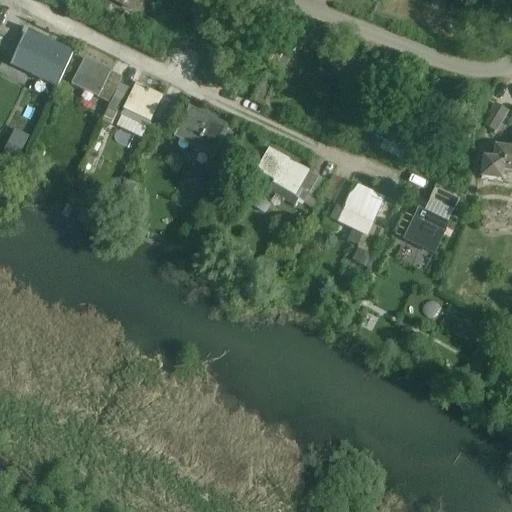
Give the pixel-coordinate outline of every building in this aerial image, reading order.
[(111,0),(133,12),(139,0),(111,0)] [(0,16),(0,44),(11,22),(0,16)] [(288,26),(270,16),(262,34),(279,44),(288,26)] [(74,53),(34,33),(28,30),(25,29),(23,34),(25,34),(17,52),(18,53),(20,49),(29,53),(50,64),(46,71),(47,71),(49,67),(64,74),(74,53)] [(328,55),(296,38),(285,59),(317,76),(328,55)] [(372,72),(339,56),(329,77),(343,84),(341,88),(359,97),(365,86),(367,86),(367,85),(366,84),(372,72)] [(112,72),(85,59),(72,85),(99,98),(112,72)] [(112,73),(99,98),(110,103),(119,84),(122,78),(112,73)] [(277,82),(263,75),(251,100),(250,101),(264,108),(277,82)] [(163,96),(136,83),(127,103),(122,114),(149,127),(163,96)] [(119,84),(109,108),(118,112),(129,88),(119,84)] [(395,111),(372,101),(360,130),(396,147),(401,134),(402,135),(403,134),(402,134),(402,133),(388,127),(395,111)] [(230,127),(190,107),(174,138),(176,138),(180,129),(201,140),(200,140),(203,142),(205,138),(221,145),(230,127)] [(497,107),(485,128),(496,134),(507,113),(497,107)] [(221,145),(205,138),(203,142),(200,140),(201,140),(180,129),(176,138),(215,157),(221,145)] [(511,151),(497,149),(496,162),(485,160),(482,180),(501,183),(503,172),(511,173),(511,151)] [(270,150),(257,171),(275,181),(287,160),(270,150)] [(315,176),(287,160),(275,181),(269,192),(295,207),(299,200),(300,201),(315,176)] [(345,181),(334,176),(323,198),(335,204),(345,181)] [(319,177),(309,196),(318,201),(329,183),(319,177)] [(386,199),(355,185),(343,211),(339,209),(338,211),(337,211),(336,212),(337,213),(337,214),(333,221),(352,230),(365,236),(363,235),(367,228),(371,230),(373,226),(374,226),(377,219),(386,199)] [(459,200),(436,189),(430,201),(454,212),(459,200)] [(448,225),(420,211),(408,236),(435,249),(448,225)]
